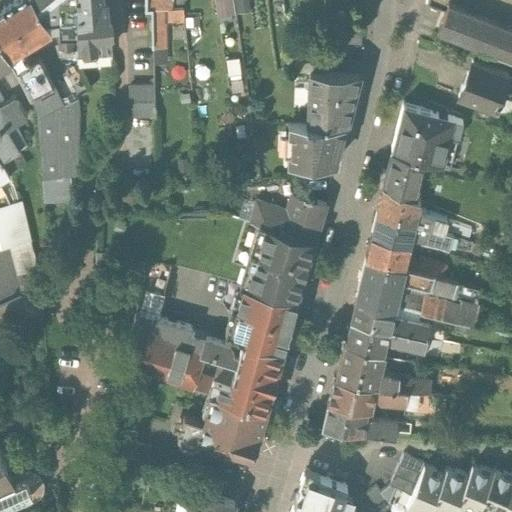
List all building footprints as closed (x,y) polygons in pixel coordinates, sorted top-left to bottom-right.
[(14,0),(3,8),(4,9),(0,11),(0,42),(6,53),(9,59),(15,69),(28,62),(28,61),(20,46),(50,28),(32,0),(14,0)] [(79,0),(32,0),(50,28),(50,32),(58,32),(59,43),(75,42),(75,14),(76,14),(75,1),(80,1),(79,0)] [(75,42),(76,63),(112,59),(109,32),(111,32),(110,18),(108,18),(107,3),(102,4),(101,0),(79,0),(80,1),(75,1),(76,14),(75,14),(75,42)] [(161,0),(162,9),(171,9),(171,0),(161,0)] [(506,27),(449,5),(438,32),(495,54),(506,27)] [(162,9),(152,9),(153,47),(165,46),(165,20),(184,17),(183,9),(162,9)] [(348,12),(330,11),(329,32),(347,32),(348,12)] [(511,28),(506,27),(495,54),(511,60),(511,28)] [(6,53),(0,42),(0,75),(0,76),(0,75),(0,64),(9,59),(6,53)] [(62,102),(38,55),(28,61),(28,62),(15,69),(36,109),(42,177),(70,175),(71,181),(78,181),(77,97),(61,104),(62,102)] [(509,72),(472,58),(458,95),(494,109),(500,94),(506,79),(509,72)] [(359,73),(310,72),(307,124),(346,125),(359,73)] [(511,93),(511,81),(506,79),(500,94),(511,97),(511,93)] [(155,82),(128,83),(128,116),(155,116),(155,82)] [(8,101),(6,97),(0,88),(0,109),(13,102),(11,99),(8,101)] [(0,109),(0,130),(5,127),(15,121),(25,115),(25,113),(14,93),(6,97),(8,101),(11,99),(13,102),(0,109)] [(403,104),(391,150),(423,158),(452,165),(461,119),(403,104)] [(5,127),(18,149),(28,143),(15,121),(5,127)] [(307,124),(287,124),(287,163),(306,163),(306,160),(338,160),(346,125),(307,124)] [(5,127),(0,130),(0,159),(0,160),(18,149),(5,127)] [(1,160),(10,176),(28,165),(18,149),(0,160),(1,160)] [(423,158),(391,150),(383,184),(413,196),(423,158)] [(1,160),(0,160),(0,181),(10,176),(1,160)] [(70,175),(42,177),(44,201),(70,199),(69,181),(71,181),(70,175)] [(22,199),(10,176),(0,181),(0,204),(1,204),(10,244),(31,240),(22,199)] [(413,196),(383,184),(380,194),(381,194),(377,211),(414,221),(444,231),(446,219),(424,211),(416,212),(419,199),(413,196)] [(135,188),(121,186),(118,199),(133,202),(135,188)] [(326,203),(291,192),(286,208),(256,198),(250,220),(254,221),(264,224),(315,239),(326,203)] [(0,204),(0,245),(10,244),(1,204),(0,204)] [(414,221),(377,211),(371,234),(409,243),(411,235),(414,221)] [(205,214),(204,219),(185,220),(171,265),(242,284),(245,285),(250,269),(240,266),(254,221),(250,220),(232,214),(205,214)] [(459,224),(446,219),(444,231),(452,234),(454,228),(458,229),(459,224)] [(444,231),(414,221),(411,235),(450,245),(450,244),(453,234),(452,234),(444,231)] [(315,239),(264,224),(250,269),(245,285),(296,298),(315,239)] [(409,243),(371,234),(365,257),(415,269),(418,261),(405,257),(409,243)] [(472,240),(453,234),(450,244),(457,246),(457,245),(469,249),(472,240)] [(0,328),(44,309),(40,274),(31,240),(10,244),(20,276),(22,296),(0,305),(0,328)] [(113,251),(96,251),(95,274),(113,274),(113,251)] [(415,269),(365,257),(356,295),(394,304),(400,277),(406,281),(430,288),(434,273),(415,269)] [(446,265),(419,258),(418,261),(415,269),(434,273),(443,276),(446,265)] [(73,274),(72,264),(50,264),(50,274),(73,274)] [(443,276),(434,273),(430,288),(448,292),(449,291),(452,279),(443,276)] [(430,288),(406,281),(400,277),(394,304),(419,311),(423,294),(428,296),(430,288)] [(479,287),(452,279),(449,291),(460,294),(459,300),(475,304),(479,287)] [(141,284),(134,310),(135,310),(156,316),(164,291),(141,284)] [(245,285),(242,284),(235,309),(237,309),(229,335),(241,338),(242,337),(281,348),(282,348),(296,298),(245,285)] [(428,296),(423,294),(419,311),(459,321),(474,324),(476,325),(476,321),(474,321),(478,305),(475,304),(459,300),(458,303),(428,296)] [(394,304),(356,295),(350,318),(426,337),(429,325),(396,317),(390,319),(394,304)] [(156,316),(135,310),(131,328),(125,367),(193,387),(197,375),(203,353),(200,353),(204,338),(205,336),(192,332),(192,330),(191,327),(156,316)] [(426,337),(350,318),(342,347),(381,357),(385,339),(389,343),(423,351),(426,337)] [(474,324),(459,321),(456,330),(472,333),(474,324)] [(444,329),(429,325),(426,337),(441,341),(444,329)] [(281,348),(242,337),(241,338),(236,355),(231,354),(231,351),(229,346),(204,338),(200,353),(203,353),(234,363),(275,374),(282,349),(281,349),(281,348)] [(441,341),(426,337),(423,351),(437,355),(441,341)] [(381,357),(342,347),(334,377),(374,386),(398,389),(400,375),(389,374),(389,371),(379,370),(382,357),(381,357)] [(86,387),(87,363),(62,362),(60,386),(86,387)] [(275,374),(234,363),(228,384),(213,380),(210,392),(213,393),(265,407),(271,388),(275,374)] [(213,380),(197,375),(193,387),(210,392),(213,380)] [(430,379),(400,375),(398,389),(405,390),(428,392),(430,379)] [(334,377),(333,377),(327,401),(365,406),(370,406),(372,393),(374,386),(334,377)] [(398,389),(374,386),(372,393),(379,400),(404,401),(405,390),(398,389)] [(428,392),(405,390),(404,401),(403,410),(443,414),(445,394),(428,392)] [(265,407),(213,393),(207,412),(201,411),(199,418),(183,414),(177,434),(181,441),(192,444),(200,441),(201,438),(250,452),(257,433),(256,433),(265,407)] [(365,406),(327,401),(325,408),(321,424),(380,432),(382,418),(372,416),(362,420),(365,406)] [(409,422),(382,418),(380,432),(395,434),(395,431),(409,433),(409,422)] [(151,446),(126,442),(124,457),(148,461),(151,446)] [(0,448),(0,511),(7,511),(2,500),(20,492),(20,491),(31,485),(24,471),(14,476),(7,460),(6,461),(0,448)] [(424,462),(402,452),(398,463),(420,472),(423,464),(424,462)] [(420,472),(398,463),(393,473),(415,483),(420,472)] [(480,467),(471,463),(467,474),(455,503),(476,511),(478,507),(477,507),(493,470),(481,465),(480,467)] [(436,469),(423,464),(420,472),(415,483),(411,493),(406,505),(422,511),(427,511),(430,507),(430,506),(443,474),(435,471),(436,469)] [(455,470),(446,467),(443,474),(430,506),(430,507),(442,511),(451,511),(455,503),(467,474),(455,469),(455,470)] [(502,471),(494,467),(493,470),(477,507),(478,507),(490,511),(498,511),(511,481),(511,472),(503,469),(502,471)] [(348,474),(336,470),(334,475),(346,479),(348,474)] [(415,483),(393,473),(389,484),(395,486),(411,493),(415,483)] [(511,511),(511,481),(498,511),(511,511)] [(180,482),(169,511),(185,511),(194,487),(180,482)] [(380,491),(375,484),(365,491),(381,511),(391,505),(380,491)] [(389,484),(380,491),(388,501),(395,486),(389,484)] [(229,511),(234,499),(194,487),(185,511),(229,511)] [(330,511),(333,506),(296,493),(293,501),(292,501),(287,511),(330,511)]
